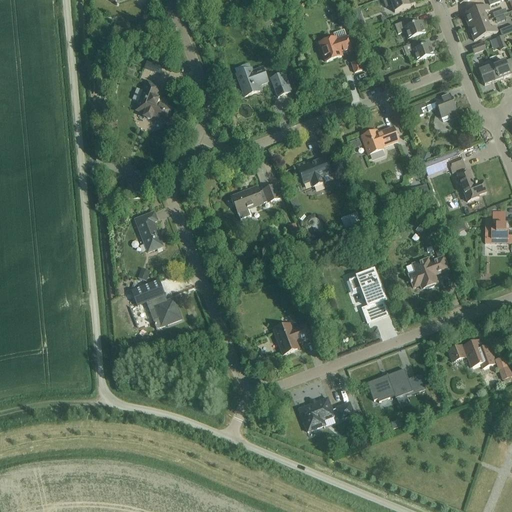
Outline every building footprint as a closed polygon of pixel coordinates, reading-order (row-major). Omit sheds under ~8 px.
[(381,0),(384,6),(388,8),(392,7),(394,14),(415,6),(412,0),(381,0)] [(464,16),(469,29),(487,22),(484,14),(490,12),(488,7),(464,16)] [(497,17),(508,12),(506,7),(495,12),(497,17)] [(404,33),(407,41),(426,34),(421,22),(409,27),(407,21),(394,26),(398,36),(404,33)] [(487,22),(469,29),(474,42),(498,33),(496,28),(490,30),(487,22)] [(511,26),(499,32),(502,38),(511,33),(511,26)] [(335,39),(320,44),(326,63),(341,58),(340,56),(351,52),(346,38),(336,41),(335,39)] [(502,38),(496,40),(500,52),(507,49),(502,38)] [(413,56),(416,63),(434,56),(430,45),(418,49),(416,44),(403,49),(406,58),(413,56)] [(471,49),(474,56),(486,51),(483,45),(471,49)] [(489,60),(490,62),(498,82),(511,77),(505,62),(498,65),(495,58),(489,60)] [(351,65),(354,74),(362,72),(359,62),(351,65)] [(498,82),(490,62),(484,64),(486,70),(479,72),(484,87),(498,82)] [(236,76),(245,98),(260,93),(258,87),(268,83),(263,69),(252,73),(251,70),(236,76)] [(271,80),(278,99),(290,94),(283,75),(271,80)] [(147,83),(137,112),(146,115),(145,117),(146,118),(148,119),(149,120),(151,119),(152,117),(162,121),(162,120),(165,121),(165,120),(167,120),(169,120),(171,119),(171,117),(172,116),(171,114),(170,112),(169,111),(169,110),(166,109),(167,108),(158,105),(159,101),(156,100),(160,88),(147,83)] [(425,105),(407,111),(411,121),(423,116),(421,111),(427,108),(428,113),(435,110),(435,108),(437,108),(443,123),(458,118),(449,96),(425,105)] [(361,138),(368,157),(384,151),(383,149),(398,143),(393,129),(378,135),(377,133),(361,138)] [(457,177),(467,204),(479,199),(478,197),(486,194),(482,183),(474,186),(469,173),(464,175),(463,171),(465,170),(460,158),(447,163),(452,175),(457,173),(458,177),(457,177)] [(306,163),(296,167),(303,186),(311,183),(313,189),(324,184),(322,178),(332,175),(326,159),(307,166),(306,163)] [(146,188),(139,189),(138,179),(126,180),(128,200),(140,199),(140,198),(147,198),(146,188)] [(259,194),(257,189),(232,199),(240,219),(250,215),(249,211),(268,203),(268,204),(280,200),(275,187),(263,192),(259,194)] [(426,197),(422,187),(408,192),(412,202),(426,197)] [(135,221),(148,254),(163,248),(154,224),(157,222),(154,214),(135,221)] [(357,214),(340,220),(344,231),(361,225),(357,214)] [(493,221),(485,221),(485,245),(511,245),(511,238),(508,238),(508,232),(506,232),(506,227),(505,227),(505,214),(493,214),(493,221)] [(435,286),(438,285),(435,277),(449,272),(444,258),(430,264),(428,260),(412,266),(415,274),(409,276),(414,289),(420,287),(422,291),(425,289),(427,290),(434,288),(435,286)] [(141,269),(137,279),(146,283),(150,273),(141,269)] [(382,294),(382,293),(381,290),(382,290),(380,284),(378,284),(374,272),(349,282),(349,283),(350,283),(354,292),(361,289),(368,308),(363,310),(369,326),(369,325),(369,324),(387,317),(380,297),(381,296),(382,295),(382,294)] [(128,301),(131,308),(146,302),(144,295),(128,301)] [(146,304),(150,313),(154,311),(158,320),(153,322),(156,330),(182,321),(174,300),(164,304),(161,298),(146,304)] [(307,325),(292,331),(290,326),(274,332),(283,357),(299,350),(297,344),(312,338),(307,325)] [(467,357),(471,369),(481,366),(482,370),(495,366),(488,348),(481,350),(478,343),(463,348),(464,350),(463,350),(462,347),(448,353),(452,364),(466,359),(466,357),(467,357)] [(495,362),(502,382),(511,379),(504,358),(495,362)] [(382,379),(367,385),(374,403),(378,401),(379,404),(390,400),(395,398),(395,400),(397,400),(397,399),(413,393),(405,371),(388,377),(388,376),(386,376),(388,381),(384,382),(383,379),(382,379)] [(420,377),(415,378),(421,393),(425,391),(420,377)] [(309,403),(310,406),(299,411),(307,433),(323,427),(321,423),(335,418),(328,400),(316,404),(314,401),(309,403)] [(337,410),(341,421),(354,416),(350,405),(337,410)]
